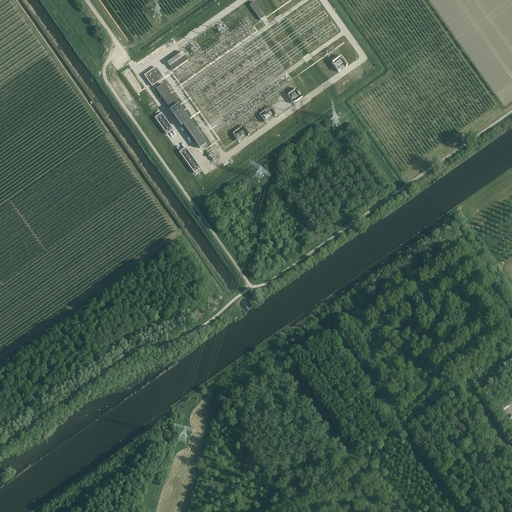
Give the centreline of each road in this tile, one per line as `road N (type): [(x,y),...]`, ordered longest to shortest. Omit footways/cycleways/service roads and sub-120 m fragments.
road 1 (track): [(116,44),(110,64),(117,98),(250,287)]
road 2 (track): [(460,511),(323,313)]
